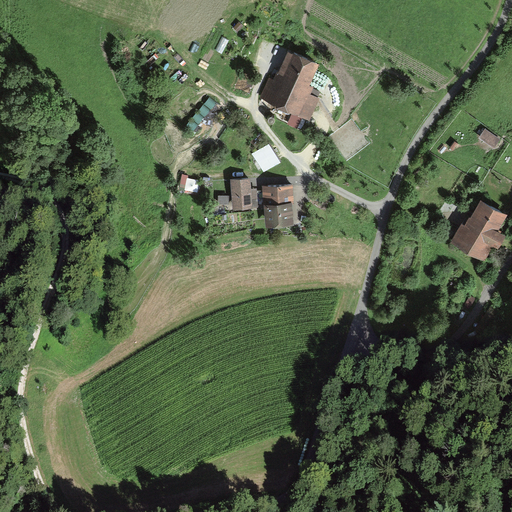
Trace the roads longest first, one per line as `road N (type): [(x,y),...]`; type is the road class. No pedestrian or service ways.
road 1 (track): [(232,511),(295,489),(353,344),(432,348),(467,321),(511,256)]
road 2 (track): [(0,173),(34,180),(65,225),(54,295),(22,396),(24,440),(55,511)]
road 3 (residential): [(508,0),(486,50),(402,162),(383,213)]
road 4 (track): [(353,344),(383,213)]
